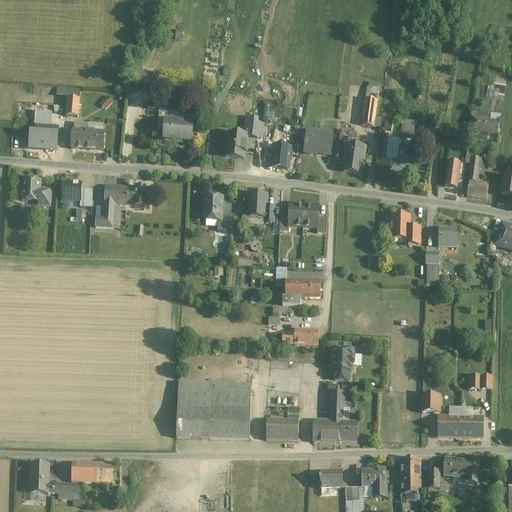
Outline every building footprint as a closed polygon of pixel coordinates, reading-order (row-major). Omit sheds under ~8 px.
[(152,83),(133,81),(132,87),(151,89),(152,83)] [(365,101),(377,101),(378,85),(366,84),(365,101)] [(80,95),(66,94),(65,101),(68,101),(66,119),(78,120),(80,95)] [(106,112),(112,103),(107,99),(100,108),(106,112)] [(377,103),(365,102),(361,127),(361,128),(373,130),(377,103)] [(179,114),(159,113),(159,121),(165,121),(165,125),(178,126),(179,114)] [(484,121),(471,120),(469,134),(482,135),(481,142),(497,144),(500,123),(484,121)] [(257,123),(246,121),(244,139),(247,139),(247,140),(255,141),(257,127),(257,123)] [(394,123),(386,121),(384,132),(392,133),(394,123)] [(429,122),(419,121),(417,135),(427,137),(429,122)] [(415,124),(404,123),(404,126),(402,126),(401,129),(415,131),(415,124)] [(165,125),(164,125),(164,135),(163,144),(192,146),(193,127),(178,126),(165,125)] [(415,131),(401,129),(400,138),(413,140),(415,131)] [(332,138),(306,134),(303,157),(315,159),(316,157),(330,159),(332,138)] [(104,137),(73,135),(72,152),(103,154),(104,137)] [(235,142),(228,141),(227,145),(226,145),(225,154),(226,154),(225,160),(244,163),(245,156),(246,156),(248,146),(246,146),(247,140),(247,139),(244,139),(236,138),(235,142)] [(357,141),(348,140),(347,148),(346,148),(343,175),(361,178),(365,151),(356,149),(357,141)] [(410,162),(397,161),(399,144),(389,142),(386,163),(392,164),(391,175),(408,177),(410,162)] [(272,151),(262,150),(260,169),(279,171),(279,172),(288,173),(290,151),(282,150),(281,152),(272,151)] [(484,163),(466,160),(461,199),(486,203),(488,187),(481,186),(484,163)] [(444,190),(456,191),(460,167),(448,165),(444,190)] [(511,180),(509,180),(504,180),(502,199),(509,200),(509,203),(511,203),(511,180)] [(33,184),(31,182),(27,182),(25,184),(23,184),(23,189),(21,191),(21,197),(22,199),(22,205),(38,206),(39,206),(40,192),(40,185),(33,184)] [(63,184),(62,204),(79,205),(81,185),(63,184)] [(104,221),(97,221),(97,216),(91,216),(91,236),(99,236),(99,232),(113,233),(114,218),(120,219),(121,209),(120,209),(121,201),(123,201),(123,190),(106,189),(104,221)] [(137,191),(123,190),(123,201),(121,201),(120,209),(121,209),(136,209),(136,211),(146,211),(147,191),(137,190),(137,191)] [(51,193),(40,192),(39,206),(38,206),(38,209),(50,210),(51,193)] [(266,199),(249,198),(248,221),(265,222),(266,210),(266,199)] [(213,201),(211,199),(208,199),(206,201),(205,201),(204,224),(218,225),(221,225),(221,218),(222,202),(213,201)] [(297,210),(295,207),(289,207),(289,220),(288,231),(289,231),(303,231),(304,210),(297,210)] [(310,211),(304,210),(303,231),(317,232),(318,221),(319,208),(313,208),(310,211)] [(275,210),(266,210),(265,222),(264,227),(274,227),(274,219),(275,210)] [(233,218),(221,218),(221,225),(218,225),(217,235),(224,235),(224,230),(233,231),(233,218)] [(289,220),(280,219),(279,235),(288,236),(289,231),(288,231),(289,220)] [(409,220),(392,220),(392,228),(386,228),(386,240),(392,240),(392,243),(408,244),(409,244),(409,231),(409,220)] [(327,222),(318,221),(317,232),(317,237),(326,238),(327,222)] [(511,231),(509,230),(506,239),(501,252),(511,255),(511,231)] [(420,231),(409,231),(409,244),(408,244),(408,249),(419,249),(420,231)] [(446,233),(438,233),(438,250),(457,251),(457,234),(446,234),(446,233)] [(498,236),(494,249),(501,252),(506,239),(498,236)] [(439,257),(425,257),(425,269),(426,269),(438,269),(439,257)] [(438,269),(426,269),(426,292),(438,293),(438,269)] [(277,272),(276,281),(288,282),(288,272),(277,272)] [(304,285),(285,285),(285,302),(285,303),(289,303),(289,305),(295,305),(295,303),(304,303),(304,285)] [(320,285),(304,285),(304,303),(320,303),(320,285)] [(300,312),(300,305),(296,305),(295,305),(289,305),(289,303),(285,303),(285,302),(282,302),(282,311),(300,312)] [(292,313),(278,312),(278,320),(288,320),(288,317),(292,317),(292,313)] [(318,335),(294,334),(294,338),(294,350),(318,351),(318,335)] [(294,338),(282,338),(282,349),(294,350),(294,338)] [(343,356),(334,355),(333,362),(332,362),(332,368),(333,368),(333,375),(335,375),(349,376),(351,376),(351,369),(353,369),(354,362),(352,362),(353,354),(343,354),(343,356)] [(349,376),(335,375),(334,385),(349,386),(349,376)] [(480,382),(470,382),(469,395),(480,395),(480,382)] [(492,382),(480,382),(480,395),(491,395),(492,382)] [(211,394),(178,393),(177,443),(209,444),(211,394)] [(251,395),(211,394),(209,444),(249,445),(251,395)] [(344,398),(331,397),(330,413),(343,413),(344,398)] [(433,401),(421,400),(421,417),(433,418),(433,401)] [(299,414),(288,413),(287,425),(299,426),(299,414)] [(343,413),(330,413),(330,426),(314,425),(313,447),(357,449),(357,427),(349,427),(349,414),(343,414),(343,413)] [(461,422),(438,422),(438,443),(460,443),(461,422)] [(482,423),(461,422),(460,443),(482,444),(482,423)] [(287,425),(267,425),(266,445),(298,446),(299,426),(287,425)] [(480,467),(444,463),(443,482),(452,483),(452,488),(458,489),(458,490),(465,491),(465,489),(477,490),(480,467)] [(418,474),(418,465),(401,465),(401,475),(402,474),(402,482),(418,482),(418,474)] [(89,468),(72,468),(72,487),(74,487),(83,487),(89,487),(89,468)] [(113,469),(89,468),(89,487),(112,488),(112,487),(115,487),(115,480),(113,480),(113,469)] [(49,469),(32,469),(32,476),(30,476),(30,486),(31,487),(31,497),(47,498),(48,497),(48,488),(49,469)] [(383,476),(362,477),(362,494),(373,494),(373,503),(386,503),(386,491),(383,491),(383,484),(385,484),(385,480),(383,480),(383,476)] [(440,476),(428,476),(427,494),(439,495),(440,476)] [(342,477),(321,478),(321,495),(342,494),(342,477)] [(418,499),(418,482),(402,482),(402,499),(418,499)] [(74,489),(48,488),(48,497),(59,498),(74,498),(73,504),(79,504),(80,499),(83,499),(83,487),(74,487),(74,489)]
